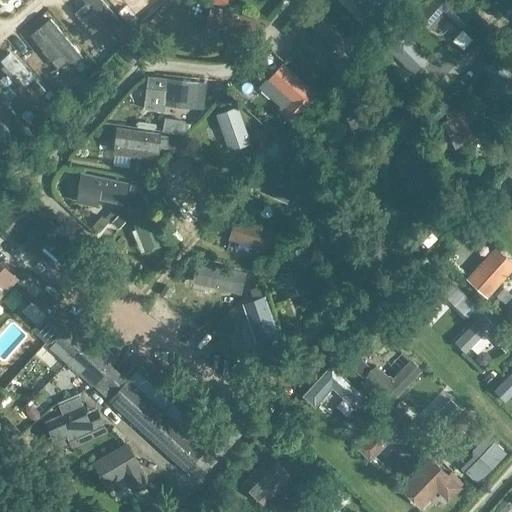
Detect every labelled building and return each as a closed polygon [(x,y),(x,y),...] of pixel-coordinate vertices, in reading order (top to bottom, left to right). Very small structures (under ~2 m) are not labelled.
[(83,0),(87,4),(75,14),(92,33),(104,23),(108,28),(118,19),(101,0),(83,0)] [(369,28),(375,21),(382,14),(388,18),(398,7),(393,2),(390,0),(356,0),(362,5),(354,14),(369,28)] [(455,0),(429,0),(420,11),(432,21),(439,14),(441,16),(445,12),(457,22),(467,11),(455,0)] [(211,5),(205,26),(219,31),(218,37),(235,42),(237,36),(253,41),(259,20),(211,5)] [(321,17),(305,35),(339,63),(343,58),(350,63),(360,51),(321,17)] [(37,29),(46,39),(38,45),(57,69),(67,61),(72,67),(74,65),(80,72),(86,67),(81,60),(83,58),(50,18),(40,26),(37,29)] [(398,26),(383,42),(381,43),(385,46),(378,52),(405,79),(412,72),(413,74),(429,57),(398,26)] [(372,37),(365,30),(358,38),(364,44),(372,37)] [(494,61),(503,57),(499,47),(490,51),(494,61)] [(45,91),(10,54),(0,61),(16,78),(26,89),(37,100),(45,91)] [(503,57),(494,61),(483,65),(497,102),(511,95),(511,74),(505,57),(503,57)] [(282,62),(267,79),(292,100),(280,112),(292,123),(318,93),(282,62)] [(148,76),(146,90),(161,91),(160,103),(204,108),(205,93),(199,93),(201,82),(148,76)] [(357,119),(363,131),(376,125),(356,82),(338,90),(353,121),(357,119)] [(447,103),(442,106),(448,119),(443,122),(455,147),(461,145),(481,135),(459,88),(444,96),(447,103)] [(229,103),(227,102),(222,97),(216,105),(222,110),(229,103)] [(333,102),(324,106),(328,114),(337,109),(333,102)] [(237,105),(216,113),(229,150),(250,142),(237,105)] [(149,107),(145,123),(161,127),(165,110),(149,107)] [(181,135),(182,135),(184,123),(184,121),(169,118),(166,132),(169,132),(168,133),(181,135)] [(114,150),(113,154),(114,155),(130,157),(157,160),(157,155),(158,147),(169,148),(180,140),(181,139),(181,135),(168,133),(168,136),(161,135),(161,133),(160,133),(137,130),(117,127),(114,150)] [(408,191),(431,181),(415,146),(392,156),(408,191)] [(156,167),(165,190),(181,183),(189,202),(205,196),(187,154),(156,167)] [(118,171),(134,174),(137,162),(120,159),(118,171)] [(316,191),(319,183),(319,181),(303,174),(306,167),(286,159),(274,187),(310,203),(316,191)] [(80,171),(75,194),(124,204),(128,182),(80,171)] [(133,194),(143,182),(132,180),(129,191),(133,194)] [(329,187),(319,183),(316,191),(326,195),(329,187)] [(43,225),(31,214),(23,207),(14,199),(0,214),(0,223),(39,259),(45,252),(58,264),(72,249),(59,237),(63,232),(48,219),(43,225)] [(146,203),(140,206),(128,210),(145,251),(166,243),(149,202),(146,203)] [(346,206),(321,215),(335,251),(360,242),(346,206)] [(466,214),(453,228),(466,240),(476,230),(479,226),(466,214)] [(118,229),(125,222),(118,215),(112,222),(118,229)] [(99,232),(108,222),(102,216),(92,226),(99,232)] [(234,217),(227,239),(268,251),(270,245),(276,248),(281,231),(234,217)] [(290,250),(303,246),(301,239),(288,244),(290,250)] [(303,246),(290,250),(283,252),(298,294),(319,287),(305,245),(303,246)] [(511,262),(494,246),(466,278),(487,297),(511,269),(511,262)] [(0,301),(7,295),(3,291),(14,279),(25,290),(33,281),(21,269),(14,275),(7,268),(9,265),(2,259),(0,260),(0,301)] [(197,259),(191,282),(241,294),(246,271),(235,269),(197,259)] [(103,274),(93,264),(83,274),(93,284),(103,274)] [(467,318),(479,306),(442,272),(426,289),(423,292),(431,301),(440,292),(467,318)] [(108,400),(127,379),(110,363),(117,355),(67,310),(72,305),(63,296),(64,295),(49,282),(22,310),(28,315),(29,314),(37,323),(30,330),(73,368),(108,400)] [(259,285),(250,288),(253,297),(262,294),(259,285)] [(264,295),(242,303),(257,344),(279,337),(264,295)] [(454,342),(465,352),(493,324),(482,314),(454,342)] [(0,350),(0,369),(3,373),(24,351),(11,338),(0,350)] [(362,376),(370,368),(357,356),(349,365),(362,376)] [(147,357),(127,379),(108,400),(186,470),(225,427),(147,357)] [(417,364),(410,360),(393,378),(389,375),(387,376),(377,366),(367,376),(392,401),(421,371),(417,364)] [(331,365),(303,396),(315,406),(332,388),(356,409),(367,397),(331,365)] [(506,400),(511,393),(511,369),(493,390),(505,401),(506,400)] [(62,414),(46,422),(54,440),(68,434),(73,446),(105,432),(99,418),(89,423),(77,396),(58,405),(62,414)] [(400,401),(395,408),(402,414),(408,408),(400,401)] [(451,401),(429,422),(440,432),(462,411),(451,401)] [(395,435),(401,429),(402,428),(388,415),(357,448),(370,461),(395,435)] [(27,429),(8,442),(13,450),(32,436),(27,429)] [(401,429),(395,435),(402,442),(408,436),(401,429)] [(492,444),(465,472),(466,472),(469,475),(478,483),(504,456),(492,444)] [(128,446),(96,465),(104,479),(121,469),(135,493),(150,484),(128,446)] [(250,474),(242,482),(263,504),(278,489),(286,498),(297,487),(289,479),(293,475),(272,453),(257,467),(256,466),(249,473),(250,474)] [(460,486),(448,474),(430,456),(400,488),(420,508),(437,490),(448,501),(461,487),(460,486)] [(448,474),(460,486),(463,483),(451,471),(448,474)] [(51,481),(57,489),(66,482),(60,474),(51,481)] [(327,511),(344,495),(332,483),(302,511),(327,511)] [(61,499),(75,494),(72,485),(59,490),(61,499)]
